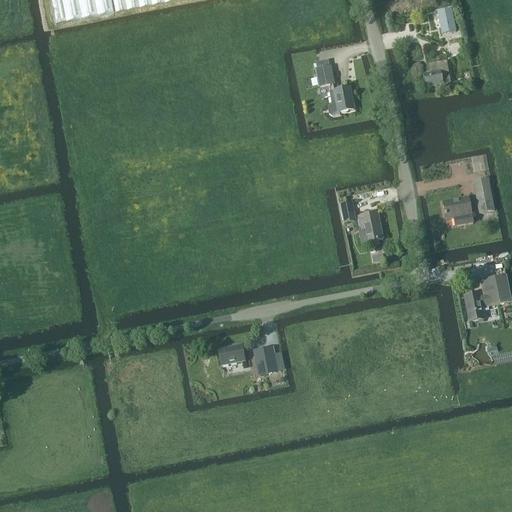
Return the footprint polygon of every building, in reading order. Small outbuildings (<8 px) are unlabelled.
[(119,13),(185,0),(51,0),(57,26),(119,13)] [(451,11),(437,14),(442,36),(456,33),(455,25),(454,26),(451,11)] [(317,70),(315,70),(318,88),(328,86),(332,105),(330,106),(328,108),(329,116),(331,117),(339,116),(339,113),(353,111),(350,88),(334,91),(333,85),(334,85),(329,61),(317,63),(316,63),(317,70)] [(426,88),(432,87),(451,84),(447,63),(429,66),(431,74),(424,75),(426,88)] [(489,179),(473,182),(479,215),(494,212),(489,179)] [(473,224),(469,199),(443,204),(446,221),(453,220),(455,227),(473,224)] [(338,205),(342,225),(355,222),(352,203),(338,205)] [(378,214),(359,217),(362,233),(360,233),(362,244),(383,241),(378,214)] [(506,276),(481,281),(484,297),(481,298),(483,310),(487,309),(511,304),(506,276)] [(480,293),(464,296),(469,321),(470,329),(474,328),(473,323),(485,321),(483,310),(481,298),(480,293)] [(222,368),(244,363),(241,346),(218,351),(222,368)] [(273,349),(255,352),(260,376),(285,371),(281,354),(275,355),(273,349)]
